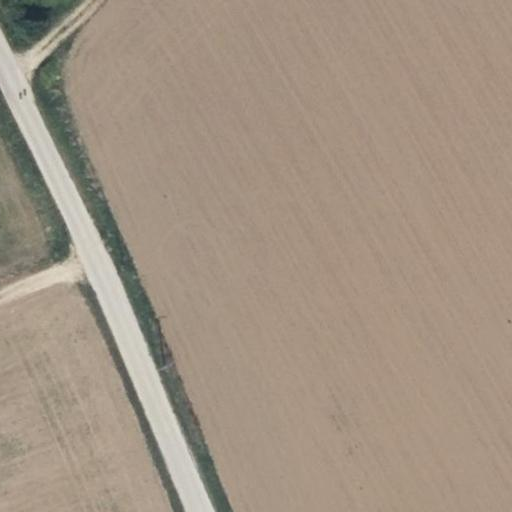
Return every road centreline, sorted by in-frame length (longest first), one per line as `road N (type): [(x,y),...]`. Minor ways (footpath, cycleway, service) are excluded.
road 1 (unclassified): [(207,511),(107,268),(0,45)]
road 2 (track): [(104,0),(19,85)]
